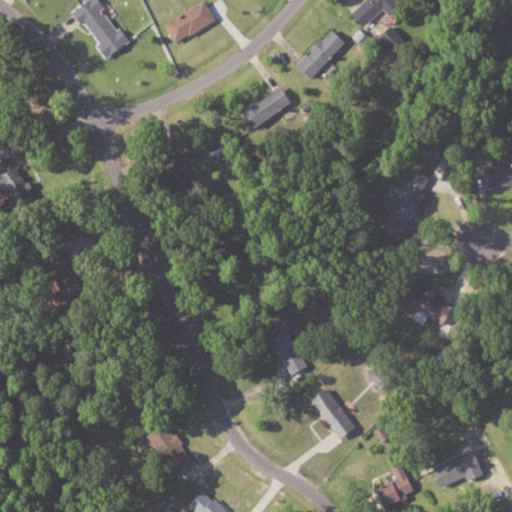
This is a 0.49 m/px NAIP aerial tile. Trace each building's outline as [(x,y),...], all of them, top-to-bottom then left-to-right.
[(124,40),(99,7),(100,6),(96,0),(82,0),(67,11),(77,24),(81,21),(96,42),(93,44),(101,56),(124,40)] [(211,17),(200,0),(197,0),(160,23),(172,41),(211,17)] [(358,0),(346,12),(360,26),(386,0),(358,0)] [(401,40),(390,22),(375,32),(385,49),(401,40)] [(307,78),(341,41),(326,27),(292,64),(307,78)] [(236,108),(249,127),(287,101),(276,84),(255,99),(253,96),(236,108)] [(436,158),(436,140),(421,139),(421,157),(436,158)] [(191,180),(178,148),(156,157),(169,189),(191,180)] [(484,186),(511,182),(511,161),(481,167),(484,186)] [(0,201),(25,189),(12,162),(0,168),(0,201)] [(395,199),(381,191),(375,203),(390,211),(386,218),(403,227),(428,177),(411,168),(395,199)] [(51,277),(67,270),(53,240),(37,247),(51,277)] [(407,317),(419,323),(423,315),(436,322),(445,304),(429,295),(431,291),(421,286),(419,290),(406,283),(396,302),(411,310),(407,317)] [(287,373),(303,365),(289,337),(300,331),(289,308),(275,315),(280,326),(261,335),(270,352),(275,349),(287,373)] [(334,437),(351,426),(324,386),(306,397),(334,437)] [(164,420),(144,434),(169,471),(189,458),(164,420)] [(427,465),(434,486),(479,472),(472,450),(427,465)] [(368,488),(375,506),(412,491),(400,461),(388,466),(393,477),(368,488)] [(223,511),(200,487),(184,503),(192,511),(223,511)]
